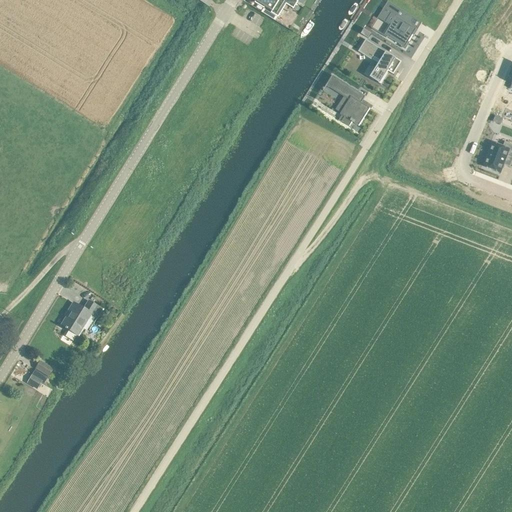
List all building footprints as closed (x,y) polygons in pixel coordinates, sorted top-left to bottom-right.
[(252,0),(245,0),(242,9),(249,12),(254,0),(252,0)] [(304,2),(300,0),(260,0),(259,2),(282,15),(290,2),(300,8),(304,2)] [(374,0),(363,21),(375,27),(389,0),(374,0)] [(410,26),(408,25),(413,18),(390,3),(385,11),(391,14),(385,22),(390,25),(384,35),(405,48),(413,35),(414,36),(417,30),(410,25),(410,26)] [(371,33),(364,28),(361,33),(368,38),(371,33)] [(366,40),(358,52),(378,65),(370,78),(380,85),(388,72),(394,75),(402,63),(366,40)] [(361,104),(366,97),(333,76),(326,85),(349,100),(340,114),(344,117),(341,122),(349,127),(352,122),(359,126),(370,109),(361,104)] [(493,143),(484,167),(500,173),(503,165),(510,167),(511,161),(511,144),(505,142),(503,147),(493,143)] [(64,329),(66,330),(66,329),(70,331),(67,336),(74,341),(77,336),(78,336),(91,315),(97,319),(102,310),(88,302),(83,310),(73,303),(68,312),(69,313),(61,326),(64,328),(64,329)] [(47,376),(52,369),(40,362),(35,368),(44,374),(47,376)] [(35,368),(31,375),(41,381),(43,382),(47,376),(44,374),(35,368)] [(31,375),(28,380),(38,386),(41,381),(31,375)]
